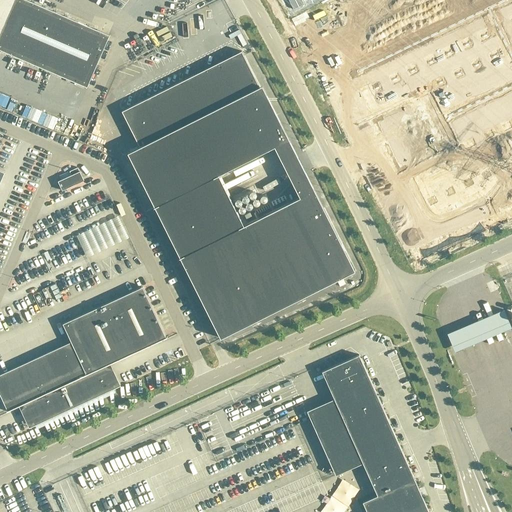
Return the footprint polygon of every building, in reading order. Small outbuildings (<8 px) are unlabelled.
[(0,0),(0,50),(1,51),(1,50),(87,88),(109,36),(26,0),(0,0)] [(300,0),(287,0),(293,10),(303,4),(300,0)] [(446,220),(447,220),(489,199),(511,172),(511,0),(507,0),(358,73),(378,115),(423,93),(452,152),(407,174),(425,213),(426,213),(426,214),(427,215),(427,216),(428,216),(428,217),(429,217),(429,218),(430,218),(431,219),(432,219),(432,220),(433,220),(434,220),(434,221),(435,221),(436,221),(437,221),(438,221),(439,222),(440,222),(441,222),(441,221),(442,221),(443,221),(444,221),(445,221),(446,220)] [(355,271),(323,208),(262,86),(259,87),(242,52),(122,112),(140,147),(128,153),(155,207),(221,339),(249,325),(251,324),(287,306),(355,271)] [(62,191),(84,181),(80,172),(79,172),(78,168),(69,172),(71,176),(58,182),(62,191)] [(116,220),(79,236),(88,259),(126,243),(116,220)] [(104,367),(167,338),(167,337),(166,338),(142,287),(63,324),(71,342),(0,375),(0,395),(7,411),(6,411),(7,412),(25,404),(35,426),(114,389),(104,367)] [(446,331),(454,350),(486,336),(510,325),(502,306),(478,317),(446,331)] [(419,489),(359,355),(322,372),(334,399),(342,417),(315,429),(327,458),(338,453),(355,446),(363,464),(377,496),(368,500),(363,502),(366,511),(372,510),(373,511),(428,511),(427,508),(427,507),(423,497),(417,500),(413,492),(419,489)]
